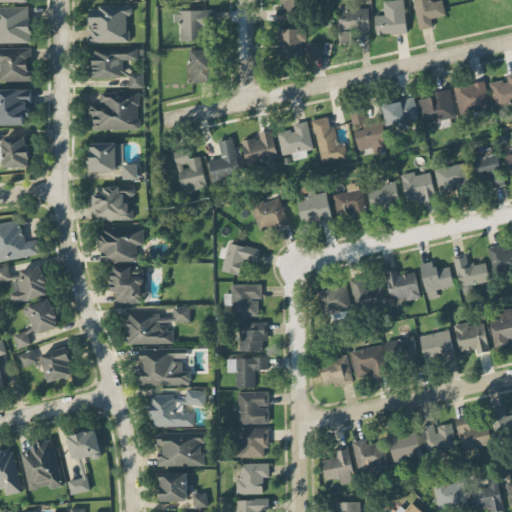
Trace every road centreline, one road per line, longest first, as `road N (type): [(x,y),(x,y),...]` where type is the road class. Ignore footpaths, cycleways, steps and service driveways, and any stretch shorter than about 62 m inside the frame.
road 1 (residential): [(138,511),(135,438),(70,222),(65,0)]
road 2 (residential): [(165,123),(511,44)]
road 3 (residential): [(304,511),(301,259),(338,251)]
road 4 (residential): [(511,379),(305,426)]
road 5 (residential): [(511,214),(338,251)]
road 6 (residential): [(0,419),(121,389)]
